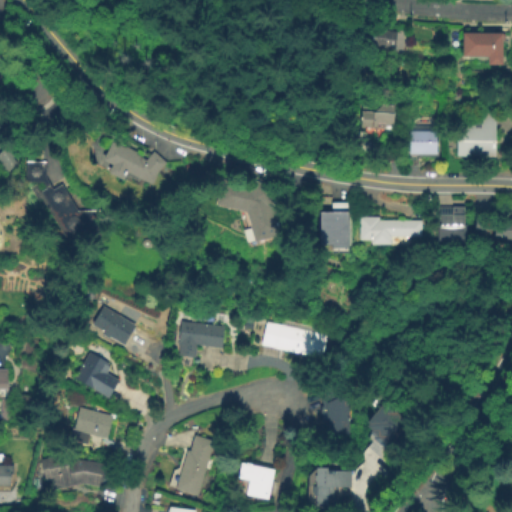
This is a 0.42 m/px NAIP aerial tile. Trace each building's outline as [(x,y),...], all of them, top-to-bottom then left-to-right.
[(375,27),(398,30),(398,28),(406,29),(403,52),(368,48),(369,36),(358,35),(360,19),(376,21),(375,27)] [(506,32),(507,63),(492,63),(491,56),(466,55),(465,32),(506,32)] [(393,129),(359,128),(360,104),(394,104),(393,129)] [(456,157),(456,127),(479,127),(479,118),(495,118),(495,157),(456,157)] [(0,142),(0,122),(10,135),(0,142)] [(435,155),(408,154),(408,131),(435,131),(435,155)] [(156,174),(151,185),(126,174),(122,181),(107,174),(111,166),(101,161),(111,141),(136,153),(135,155),(145,160),(152,152),(165,163),(156,174)] [(0,175),(0,152),(6,148),(16,164),(0,175)] [(43,177),(51,190),(61,184),(78,212),(100,210),(102,236),(69,238),(40,192),(45,189),(41,183),(24,182),(25,162),(44,162),(43,177)] [(274,209),(283,240),(247,249),(242,230),(246,228),(242,211),(214,205),(220,181),(249,188),(250,179),(277,181),(274,209)] [(350,254),(332,255),(332,248),(319,248),(319,212),(331,212),(331,202),(349,202),(350,254)] [(437,244),(436,207),(463,206),(463,243),(437,244)] [(511,241),(493,242),(493,231),(474,232),(474,214),(493,214),(493,219),(511,219),(511,241)] [(370,246),(370,241),(358,241),(358,216),(377,216),(378,220),(421,220),(421,237),(388,237),(388,246),(370,246)] [(122,345),(89,325),(102,305),(135,324),(122,345)] [(320,358),(260,345),(265,323),(278,326),(279,320),(327,330),(320,358)] [(221,349),(195,346),(193,358),(178,356),(180,344),(175,343),(178,321),(224,327),(221,349)] [(107,400),(71,379),(87,352),(110,365),(106,371),(119,379),(107,400)] [(0,370),(8,370),(8,391),(0,391),(0,370)] [(452,410),(434,397),(450,374),(468,387),(452,410)] [(318,409),(321,407),(316,395),(330,389),(334,399),(338,396),(347,397),(344,438),(324,437),(325,423),(317,422),(318,409)] [(387,396),(365,422),(367,423),(365,425),(371,430),(369,432),(374,436),(372,438),(383,447),(384,445),(387,447),(401,431),(399,429),(406,420),(397,413),(401,408),(387,396)] [(0,399),(9,399),(9,418),(1,418),(0,399)] [(84,447),(67,442),(77,407),(113,417),(106,440),(87,435),(84,447)] [(196,497),(172,491),(183,450),(187,452),(192,436),(211,441),(196,497)] [(77,460),(102,465),(98,488),(81,484),(52,491),(49,480),(42,482),(37,460),(62,454),(64,463),(77,460)] [(267,501),(244,496),(247,482),(236,480),(239,463),(274,471),(267,501)] [(0,465),(13,466),(13,487),(0,487),(0,465)] [(312,511),(314,469),(348,470),(347,492),(334,491),(333,511),(312,511)]
